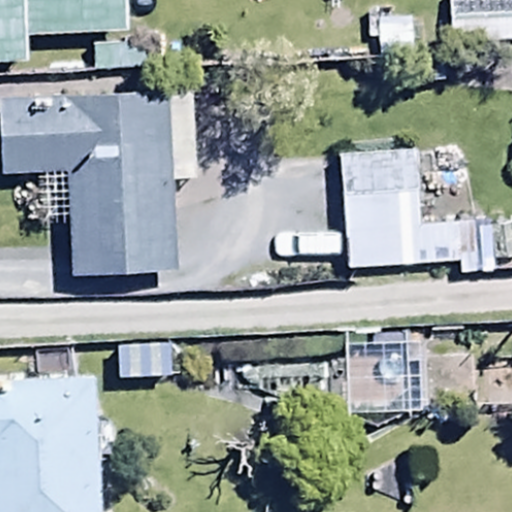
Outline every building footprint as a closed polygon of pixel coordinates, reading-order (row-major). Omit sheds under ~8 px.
[(0,0),(0,61),(26,60),(25,40),(127,35),(125,0),(0,0)] [(174,273),(169,180),(194,179),(190,87),(0,96),(0,177),(46,176),(49,228),(66,227),(68,278),(174,273)] [(414,152),(336,156),(341,272),(456,267),(456,276),(511,273),(511,217),(417,222),(414,152)] [(422,367),(423,410),(511,410),(511,330),(425,330),(425,340),(402,339),(402,367),(422,367)] [(172,346),(113,347),(114,384),(173,382),(172,346)] [(0,511),(90,511),(91,350),(0,349),(0,511)]
